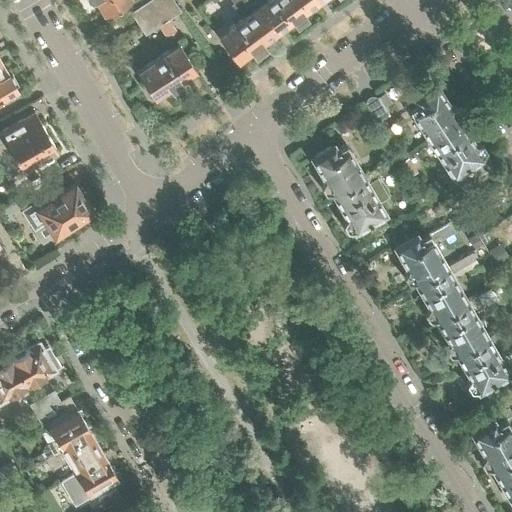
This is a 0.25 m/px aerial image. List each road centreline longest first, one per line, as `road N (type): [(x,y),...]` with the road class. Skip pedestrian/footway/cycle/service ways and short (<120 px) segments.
road 1 (residential): [(475,511),(254,133)]
road 2 (residential): [(43,285),(180,511)]
road 3 (residential): [(150,215),(28,0)]
road 4 (residential): [(254,133),(423,1)]
road 5 (residential): [(511,132),(423,1)]
road 6 (residential): [(150,215),(254,133)]
road 7 (residential): [(43,285),(150,215)]
